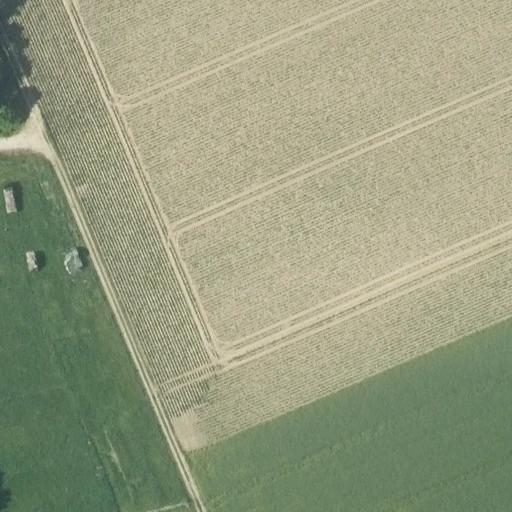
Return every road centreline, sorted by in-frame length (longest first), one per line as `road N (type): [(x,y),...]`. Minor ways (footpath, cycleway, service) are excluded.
road 1 (track): [(201,511),(46,141)]
road 2 (track): [(46,141),(0,29)]
